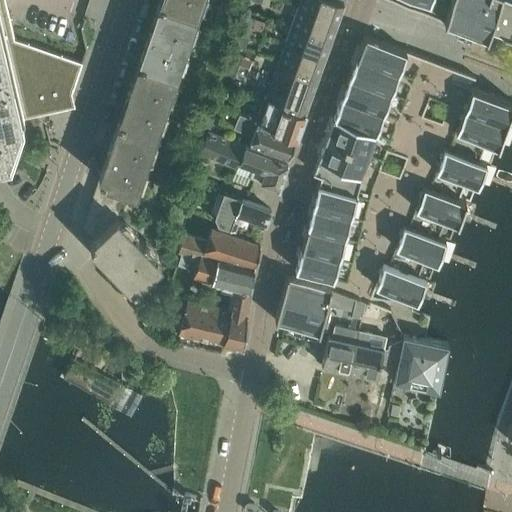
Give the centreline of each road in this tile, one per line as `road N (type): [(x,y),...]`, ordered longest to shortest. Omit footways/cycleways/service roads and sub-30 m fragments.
road 1 (residential): [(360,0),(268,262),(252,372)]
road 2 (residential): [(252,372),(139,348),(50,237)]
road 3 (unclassified): [(50,237),(130,0)]
road 4 (unclassified): [(0,384),(50,237)]
road 5 (residential): [(252,372),(227,511)]
